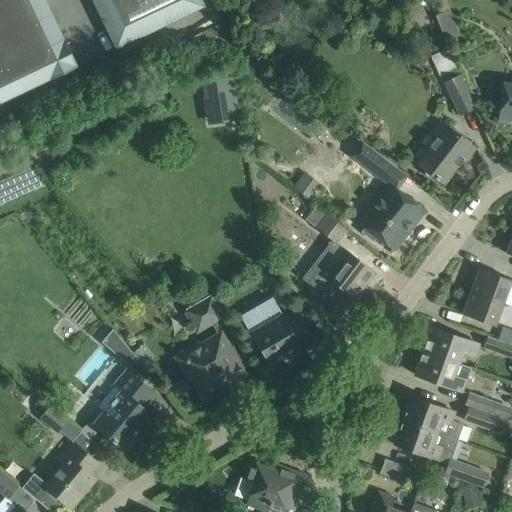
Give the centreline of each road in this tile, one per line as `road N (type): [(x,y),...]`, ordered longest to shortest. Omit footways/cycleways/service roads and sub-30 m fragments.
road 1 (residential): [(511,183),(480,205),(339,387)]
road 2 (residential): [(339,387),(176,463),(108,511)]
road 3 (residential): [(333,511),(339,387)]
